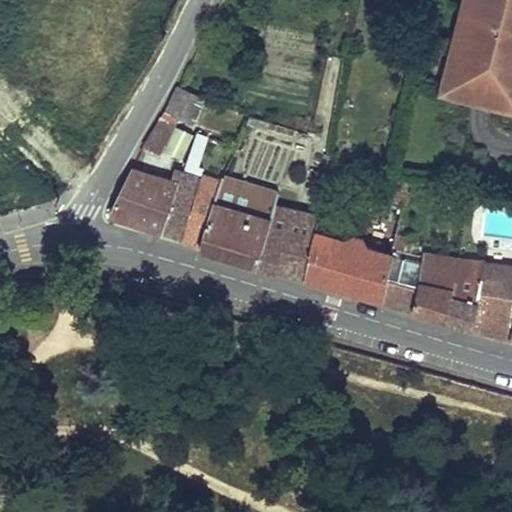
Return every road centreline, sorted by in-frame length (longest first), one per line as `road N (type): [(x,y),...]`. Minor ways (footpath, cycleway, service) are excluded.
road 1 (tertiary): [(77,236),(511,359)]
road 2 (unclassified): [(217,0),(79,214),(77,236)]
